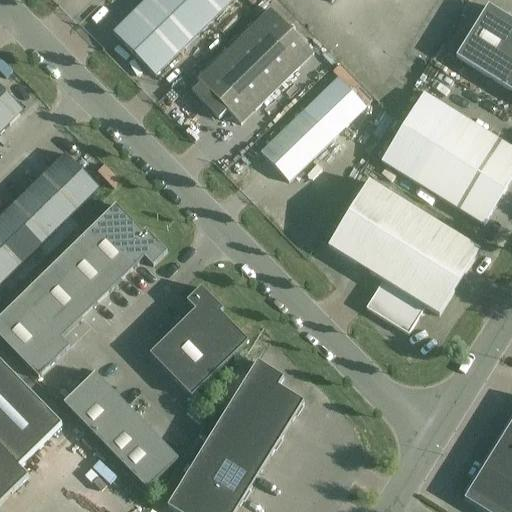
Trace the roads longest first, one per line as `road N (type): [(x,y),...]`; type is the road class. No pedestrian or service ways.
road 1 (unclassified): [(429,440),(0,2)]
road 2 (residential): [(429,440),(511,316)]
